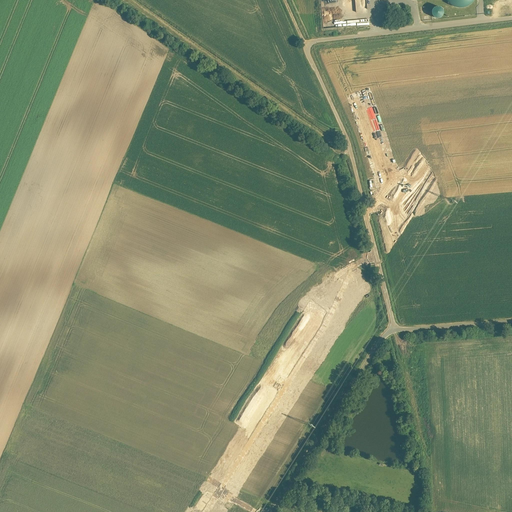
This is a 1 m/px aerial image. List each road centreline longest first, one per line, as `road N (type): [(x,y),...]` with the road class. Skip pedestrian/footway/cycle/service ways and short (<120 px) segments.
road 1 (unclassified): [(394,326),(349,144),(308,46),(511,18)]
road 2 (track): [(349,144),(333,143),(132,0)]
road 3 (unclassified): [(394,326),(272,511)]
